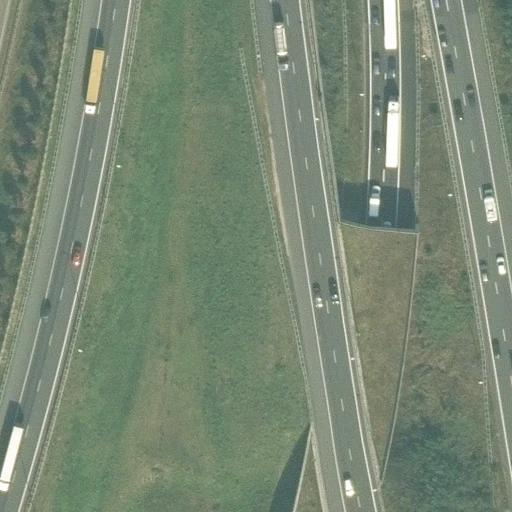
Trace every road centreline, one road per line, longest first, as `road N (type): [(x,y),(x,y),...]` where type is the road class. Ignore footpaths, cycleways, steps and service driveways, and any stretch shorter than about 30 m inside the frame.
road 1 (motorway): [(115,0),(85,176),(2,511)]
road 2 (motorway): [(286,0),(362,511)]
road 3 (motorway): [(337,511),(365,362),(379,221),(382,0)]
road 4 (motorway): [(511,391),(445,0)]
